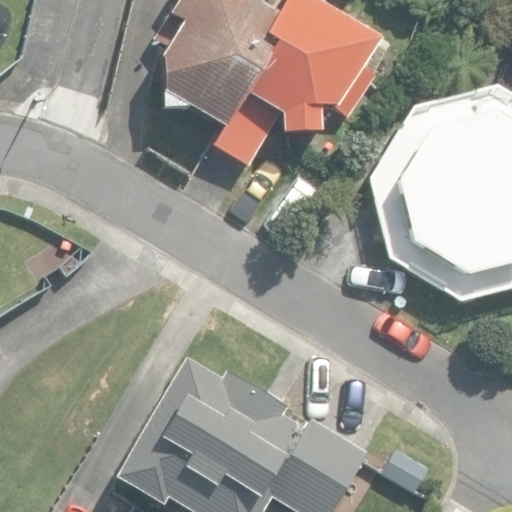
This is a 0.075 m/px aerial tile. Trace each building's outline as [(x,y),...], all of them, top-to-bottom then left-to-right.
[(156,59),(158,96),(217,132),(267,47),(256,40),(271,16),(252,1),(252,0),(174,0),(166,16),(177,22),(156,59)] [(267,47),(217,132),(209,146),(245,168),(276,117),(277,137),(317,135),(315,111),(330,111),(344,119),(370,77),(357,69),(373,43),(301,0),(281,0),(271,16),(256,40),(267,47)] [(373,75),(396,88),(412,61),(390,48),(373,75)] [(385,260),(455,301),(511,286),(511,106),(488,91),(408,109),(365,180),(385,260)] [(162,499),(183,511),(259,511),(267,500),(286,511),(327,511),(362,454),(305,420),(300,430),(278,416),(284,407),(222,370),(216,379),(183,359),(112,478),(158,506),(162,499)]
